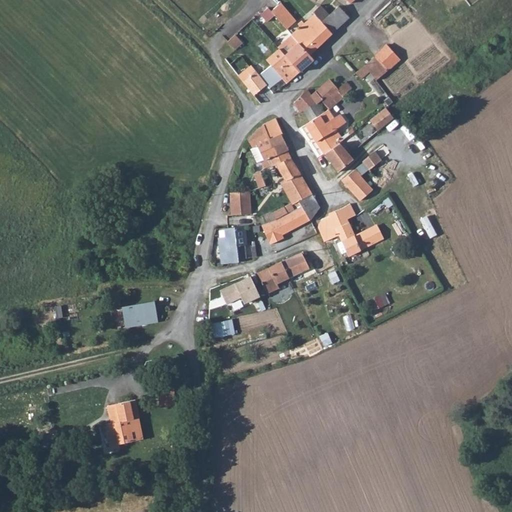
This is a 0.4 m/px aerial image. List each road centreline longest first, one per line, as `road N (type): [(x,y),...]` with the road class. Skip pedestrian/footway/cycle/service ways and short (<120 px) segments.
road 1 (unclassified): [(272,107),(241,132),(200,277),(176,329),(154,343)]
road 2 (residential): [(272,107),(330,201),(274,254)]
road 3 (track): [(0,381),(154,343)]
road 4 (track): [(254,117),(201,45),(154,0)]
road 5 (unclassified): [(379,0),(272,107)]
